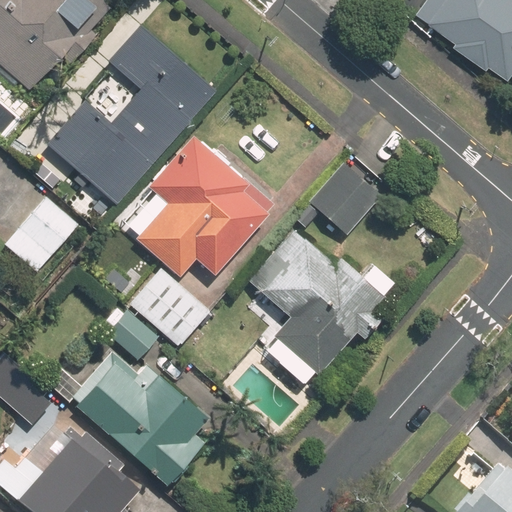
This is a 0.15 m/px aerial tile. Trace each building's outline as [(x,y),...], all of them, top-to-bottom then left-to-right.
[(0,0),(0,67),(29,91),(61,51),(73,60),(92,36),(87,32),(107,7),(98,0),(0,0)] [(511,5),(504,0),(421,0),(411,15),(451,43),(446,49),(480,73),(484,68),(504,82),(511,72),(511,5)] [(212,92),(137,26),(106,62),(138,90),(108,124),(80,100),(42,143),(112,205),(212,92)] [(288,103),(270,88),(243,120),(256,131),(268,116),(274,120),(288,103)] [(293,125),(290,124),(289,124),(287,123),(285,123),(282,124),(279,125),(277,126),(275,128),(273,130),(272,132),(271,135),(270,137),(270,140),(271,143),(272,145),(273,148),(275,150),(277,152),(279,153),(282,154),(284,154),(287,154),(290,154),(292,153),(295,152),(297,150),(299,148),(300,146),(301,143),(301,140),(301,138),(301,135),(300,132),(299,130),(297,128),(295,126),(293,125)] [(244,186),(189,137),(145,187),(165,204),(134,239),(177,276),(193,258),(211,274),(264,214),(238,192),(244,186)] [(378,196),(342,165),(308,204),(345,235),(378,196)] [(76,225),(44,197),(3,245),(36,272),(76,225)] [(330,263),(290,230),(246,284),(285,316),(268,338),(315,376),(348,335),(358,343),(387,308),(376,298),(390,281),(369,263),(358,277),(334,257),(330,263)] [(206,311),(158,269),(126,304),(174,347),(206,311)] [(115,307),(100,324),(106,329),(103,333),(136,361),(156,337),(124,310),(121,313),(115,307)] [(56,365),(42,381),(65,402),(69,398),(74,402),(70,406),(161,487),(201,444),(191,435),(206,419),(144,364),(135,374),(109,351),(78,385),(56,365)] [(0,358),(0,398),(29,424),(49,402),(0,358)] [(0,465),(0,493),(20,511),(121,511),(135,498),(113,479),(119,473),(81,438),(75,444),(62,432),(57,438),(49,431),(10,474),(0,465)] [(511,511),(511,481),(495,465),(450,511),(511,511)]
